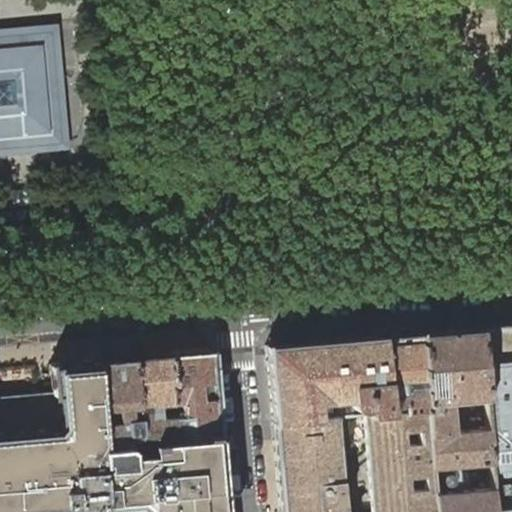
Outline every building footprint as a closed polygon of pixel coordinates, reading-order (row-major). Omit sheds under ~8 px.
[(0,35),(0,46),(43,43),(51,133),(0,137),(0,148),(63,143),(54,31),(0,35)] [(43,43),(0,46),(0,137),(51,133),(43,43)] [(511,511),(511,321),(509,322),(475,325),(475,326),(481,396),(484,427),(487,461),(489,486),(491,511),(511,511)] [(481,396),(475,326),(446,329),(417,331),(423,401),(424,407),(426,432),(449,430),(470,428),(484,427),(481,396)] [(423,401),(417,331),(398,333),(379,334),(386,410),(394,410),(401,409),(424,407),(423,401)] [(264,345),(271,421),(314,417),(332,415),(361,412),(364,412),(386,410),(379,334),(353,337),(301,341),(264,345)] [(173,413),(175,437),(215,434),(213,414),(209,372),(207,350),(168,353),(172,401),(179,400),(181,413),(173,413)] [(149,355),(130,357),(134,404),(135,414),(137,440),(175,437),(173,413),(158,415),(157,402),(172,401),(168,353),(149,355)] [(112,358),(94,359),(94,364),(98,408),(113,406),(115,419),(99,420),(101,444),(137,440),(135,414),(134,404),(130,357),(112,358)] [(0,511),(221,511),(221,509),(217,458),(215,434),(175,437),(137,440),(101,444),(99,420),(98,408),(94,364),(94,359),(48,363),(49,371),(50,390),(11,394),(0,394),(0,511)] [(172,401),(173,413),(181,413),(179,400),(172,401)] [(158,415),(173,413),(172,401),(157,402),(158,415)] [(113,406),(98,408),(99,420),(115,419),(113,406)] [(432,511),(431,491),(429,466),(426,432),(424,407),(401,409),(394,410),(386,410),(364,412),(361,412),(370,511),(432,511)] [(314,417),(271,421),(274,448),(279,505),(279,511),(341,511),(332,415),(314,417)] [(487,461),(484,427),(470,428),(449,430),(426,432),(429,466),(479,461),(487,461)] [(432,511),(491,511),(489,486),(487,461),(479,461),(429,466),(431,491),(432,511)]
